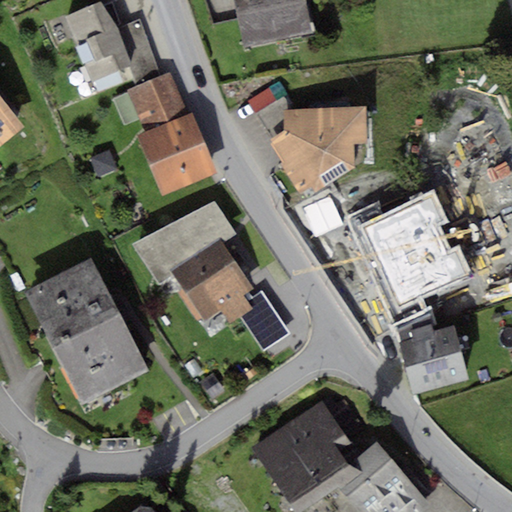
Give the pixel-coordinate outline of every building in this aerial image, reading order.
[(304,0),(233,0),(245,50),(312,35),(304,0)] [(105,1),(64,18),(93,89),(134,72),(105,1)] [(173,77),(127,98),(145,134),(136,138),(162,197),(214,174),(173,77)] [(0,104),(0,145),(20,130),(0,104)] [(292,131),(269,141),(301,197),(354,169),(354,145),(367,144),(368,111),(285,114),(292,131)] [(219,199),(173,227),(227,315),(239,307),(244,315),(268,300),(259,291),(269,281),(219,199)] [(351,239),(362,266),(333,278),(347,312),(359,307),(375,347),(411,332),(431,324),(445,318),(402,217),(351,239)] [(91,262),(27,295),(84,407),(148,374),(91,262)] [(413,344),(400,347),(411,396),(468,382),(455,330),(434,336),(431,324),(411,332),(413,344)] [(323,408),(250,459),(287,511),(307,511),(347,484),(367,511),(411,511),(419,507),(376,445),(358,457),(323,408)]
